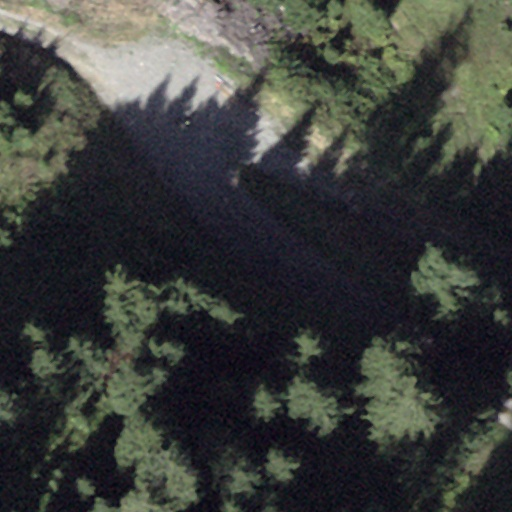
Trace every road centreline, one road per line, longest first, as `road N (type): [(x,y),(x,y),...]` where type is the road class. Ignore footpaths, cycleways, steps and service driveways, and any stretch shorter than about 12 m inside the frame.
road 1 (track): [(199,155),(276,257),(511,415)]
road 2 (track): [(511,279),(285,164),(199,155)]
road 3 (track): [(199,155),(78,49),(0,22)]
